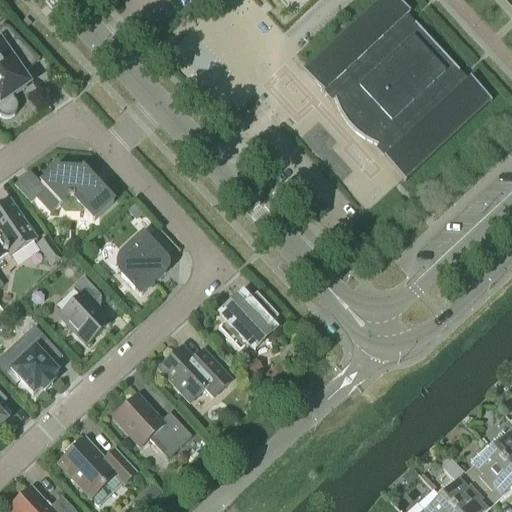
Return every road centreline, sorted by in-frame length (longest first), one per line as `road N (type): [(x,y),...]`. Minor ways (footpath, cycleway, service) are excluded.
road 1 (residential): [(111,153),(216,268),(0,472)]
road 2 (tertiary): [(322,278),(343,314),(380,345),(413,343),(511,251)]
road 3 (tertiary): [(322,278),(158,106)]
road 4 (tertiary): [(511,199),(416,287),(380,308),(322,278)]
road 5 (residential): [(0,169),(69,126),(111,153)]
